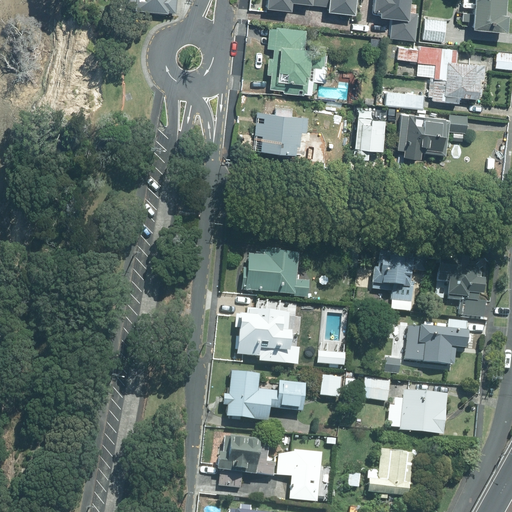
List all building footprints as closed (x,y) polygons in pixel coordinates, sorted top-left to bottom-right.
[(127,0),(127,8),(172,13),(173,0),(127,0)] [(327,10),(353,13),(354,0),(265,0),(265,6),(290,10),(291,2),(328,6),(327,10)] [(390,38),(414,41),(418,13),(407,12),(407,0),(376,0),(375,15),(392,17),(390,38)] [(474,0),(471,26),(502,29),(505,0),(474,0)] [(472,10),(463,10),(462,22),(471,23),(472,10)] [(447,18),(424,15),(422,38),(444,40),(447,18)] [(299,90),(299,89),(315,90),(319,48),(303,46),(304,31),(271,28),(266,87),(299,90)] [(395,58),(416,60),(416,61),(434,63),(432,77),(442,79),(442,80),(432,80),(431,100),(457,101),(457,96),(476,97),(479,64),(454,62),(454,59),(455,49),(437,47),(437,48),(417,46),(417,49),(396,47),(395,58)] [(511,51),(496,51),(495,68),(511,69),(511,51)] [(423,94),(385,91),(383,104),(422,108),(423,94)] [(297,155),(301,115),(257,110),(252,150),(297,155)] [(443,118),(407,114),(403,152),(440,155),(443,118)] [(451,114),(449,129),(464,130),(465,115),(451,114)] [(382,120),(357,117),(353,146),(379,149),(382,120)] [(238,289),(245,290),(291,296),(291,295),(305,297),(307,281),(293,280),(296,254),(249,248),(246,274),(240,274),(238,289)] [(411,257),(378,254),(373,295),(407,299),(411,257)] [(434,299),(459,301),(457,316),(482,319),(484,301),(476,300),(479,264),(438,260),(434,299)] [(236,354),(258,356),(257,366),(337,370),(337,362),(339,362),(342,317),(239,309),(236,354)] [(403,325),(399,357),(462,364),(466,332),(403,325)] [(397,373),(399,361),(385,359),(383,371),(397,373)] [(257,375),(229,372),(224,417),(267,421),(268,411),(303,414),(307,381),(279,378),(277,390),(256,388),(257,375)] [(443,373),(431,373),(431,382),(442,383),(443,373)] [(340,377),(322,376),(320,394),(338,396),(340,377)] [(357,379),(345,379),(345,392),(356,392),(357,379)] [(385,403),(388,383),(364,379),(361,399),(385,403)] [(441,436),(445,395),(401,391),(398,433),(441,436)] [(254,474),(259,440),(223,435),(219,469),(254,474)] [(287,499),(316,502),(322,453),(280,448),(277,476),(289,478),(287,499)] [(406,496),(412,453),(380,449),(374,491),(406,496)] [(239,488),(240,475),(218,472),(217,486),(239,488)] [(348,485),(357,487),(359,474),(350,473),(348,485)]
